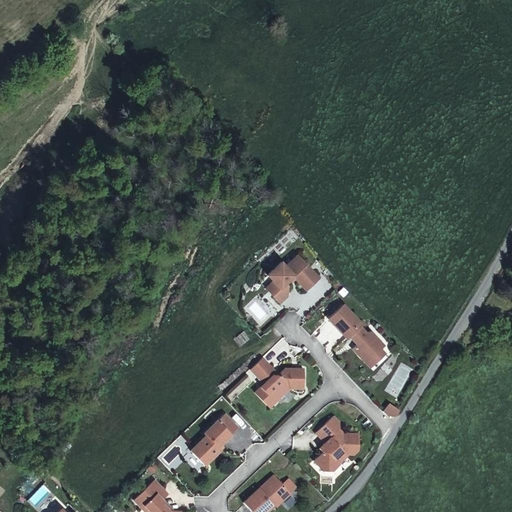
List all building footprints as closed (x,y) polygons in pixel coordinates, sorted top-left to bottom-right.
[(305,289),(318,277),(297,253),(284,265),(279,260),(266,273),(271,279),(278,287),(271,294),(278,302),(286,294),(286,284),(284,282),(292,274),(305,289)] [(271,294),(278,287),(271,279),(264,287),(271,294)] [(362,325),(342,303),(327,318),(347,339),(349,337),(357,344),(352,348),(365,363),(380,350),(373,342),(370,331),(365,333),(360,327),(362,325)] [(343,342),(347,339),(327,318),(329,315),(326,312),(320,317),(343,342)] [(384,346),(370,331),(373,342),(380,350),(384,346)] [(384,354),(380,350),(365,363),(369,367),(384,354)] [(260,360),(248,371),(262,385),(258,389),(273,404),(288,389),(302,390),(302,371),(282,370),(276,377),(271,377),(271,371),(260,360)] [(273,404),(258,389),(253,394),(267,409),(273,404)] [(386,403),(380,410),(384,415),(392,415),(395,410),(386,403)] [(219,445),(235,429),(222,415),(201,434),(203,437),(188,452),(202,467),(221,448),(219,445)] [(337,424),(331,417),(313,433),(323,444),(321,445),(321,452),(313,460),(320,468),(320,472),(330,472),(337,465),(337,461),(344,455),(356,455),(357,435),(337,434),(337,424)] [(288,494),(271,476),(241,504),(248,511),(265,511),(273,505),(271,504),(275,500),(278,503),(288,494)] [(146,511),(165,511),(160,506),(160,502),(165,496),(151,482),(131,502),(139,510),(142,507),(146,511)] [(39,486),(26,499),(33,505),(46,492),(39,486)]
